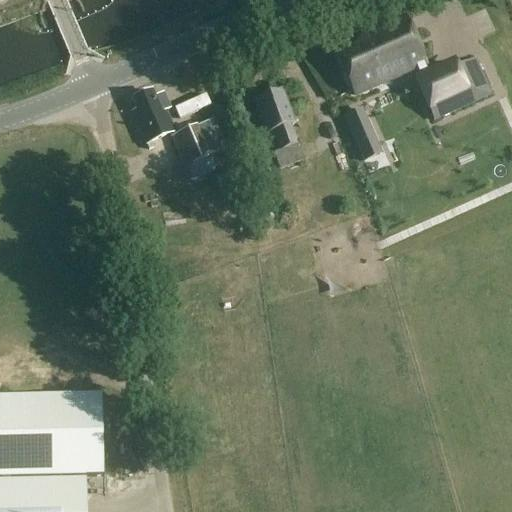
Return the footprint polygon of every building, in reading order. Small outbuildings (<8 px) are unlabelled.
[(427,67),(407,18),(363,36),(356,49),(337,57),(354,97),(427,67)] [(473,104),(458,68),(418,85),(433,121),(473,104)] [(294,127),(281,92),(254,102),(267,137),(273,135),(280,153),(274,156),(279,171),(302,162),(290,128),(294,127)] [(154,99),(152,94),(133,102),(138,113),(133,115),(149,152),(171,142),(189,184),(214,173),(196,129),(176,137),(166,113),(170,111),(163,95),(154,99)] [(410,150),(427,146),(422,128),(406,132),(410,150)] [(0,480),(103,479),(101,397),(0,398),(0,480)]
